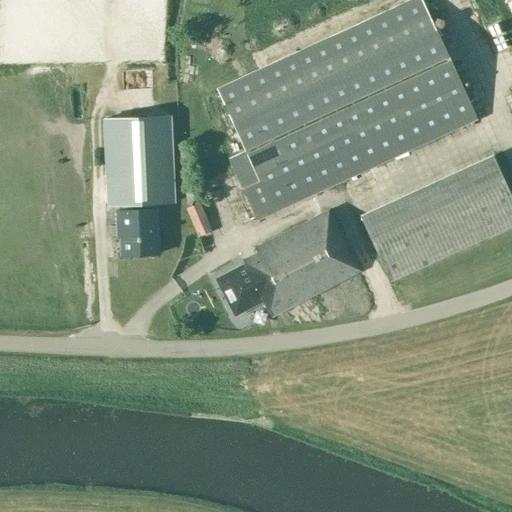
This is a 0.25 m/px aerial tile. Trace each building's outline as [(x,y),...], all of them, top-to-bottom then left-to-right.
[(477,120),(421,0),(409,0),(216,89),(244,151),(228,159),(256,221),(477,120)] [(133,205),(172,203),(166,117),(103,121),(108,207),(118,206),(118,211),(134,210),(133,205)] [(511,225),(511,199),(493,158),(361,219),(389,281),(511,225)] [(188,209),(199,238),(212,233),(202,204),(188,209)] [(120,256),(125,255),(159,253),(156,209),(134,210),(118,211),(117,211),(118,239),(119,239),(120,256)] [(246,263),(216,279),(235,315),(263,300),(272,316),(359,270),(328,209),(242,257),(246,263)]
